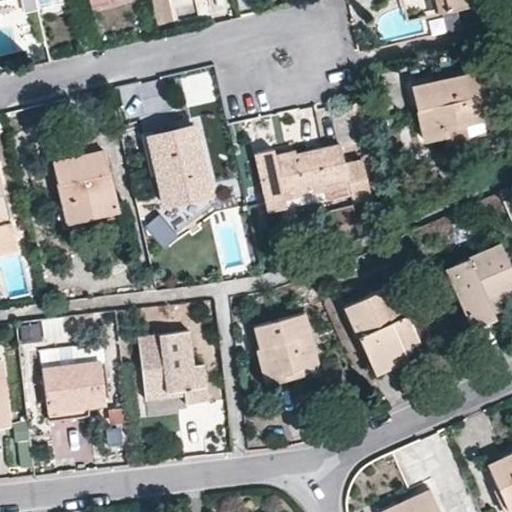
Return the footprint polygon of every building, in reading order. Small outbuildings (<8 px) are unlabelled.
[(444,0),(433,0),(437,12),(439,12),(446,10),(444,0)] [(444,0),(446,10),(453,8),(467,5),(466,0),(444,0)] [(458,28),(453,8),(446,10),(439,12),(444,31),(453,29),(458,28)] [(482,92),(478,72),(413,86),(425,137),(447,133),(449,140),(466,137),(463,122),(488,117),(482,92)] [(482,92),(488,117),(463,122),(466,137),(503,129),(493,90),(482,92)] [(208,192),(192,126),(147,137),(163,202),(208,192)] [(67,141),(68,146),(74,173),(56,177),(66,220),(115,209),(101,147),(97,147),(94,135),(67,141)] [(349,191),(338,143),(295,153),(296,161),(276,165),(273,153),(271,149),(254,153),(266,209),(284,206),(282,197),(323,188),(325,196),(349,191)] [(68,146),(50,150),(56,177),(74,173),(68,146)] [(273,153),(276,165),(296,161),(295,153),(294,149),(273,153)] [(7,219),(0,187),(0,249),(15,246),(7,219)] [(342,237),(359,231),(351,205),(333,211),(342,237)] [(511,284),(511,269),(499,241),(446,266),(472,325),(494,316),(492,312),(486,297),(511,284)] [(393,283),(386,286),(399,315),(405,313),(393,283)] [(511,293),(511,284),(486,297),(492,312),(502,308),(499,300),(511,293)] [(399,315),(386,286),(343,305),(369,361),(401,347),(397,336),(413,329),(405,313),(399,315)] [(314,361),(302,313),(257,324),(262,346),(270,374),(291,369),(290,367),(300,364),(314,361)] [(17,325),(21,342),(43,336),(38,319),(17,325)] [(413,329),(397,336),(401,347),(369,361),(373,371),(422,349),(413,329)] [(193,364),(189,330),(138,336),(144,398),(167,395),(166,389),(183,388),(183,394),(184,401),(204,399),(200,363),(193,364)] [(262,346),(253,348),(262,382),(302,373),(300,364),(290,367),(291,369),(270,374),(262,346)] [(41,365),(87,358),(85,347),(40,354),(41,365)] [(103,402),(98,362),(41,370),(46,408),(86,404),(103,402)] [(46,408),(47,420),(87,415),(86,404),(46,408)] [(125,407),(106,409),(107,424),(127,422),(125,407)] [(511,452),(486,463),(502,497),(511,492),(511,452)] [(438,511),(428,490),(379,511),(378,511),(438,511)] [(511,492),(502,497),(507,507),(511,504),(511,492)]
